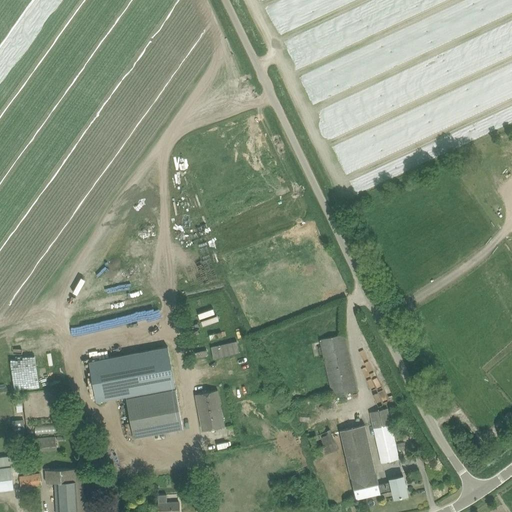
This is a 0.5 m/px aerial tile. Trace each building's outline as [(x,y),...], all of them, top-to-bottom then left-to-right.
[(200,298),(186,301),(192,329),(205,326),(200,298)] [(344,334),(319,339),(331,395),(357,389),(344,334)] [(237,341),(211,347),(214,358),(239,352),(237,341)] [(124,396),(125,398),(133,448),(182,428),(175,388),(167,346),(87,362),(94,402),(124,396)] [(195,352),(196,358),(208,355),(206,349),(195,352)] [(218,390),(195,394),(202,431),(225,426),(218,390)] [(399,459),(387,408),(370,412),(382,463),(399,459)] [(12,432),(25,431),(24,419),(11,421),(12,432)] [(395,498),(408,495),(403,475),(390,478),(391,481),(379,484),(365,424),(340,430),(356,499),(381,493),(380,491),(392,488),(395,498)] [(332,429),(320,432),(326,452),(338,449),(332,429)] [(37,452),(56,450),(55,437),(35,439),(37,452)] [(406,448),(405,441),(397,443),(399,449),(406,448)] [(0,489),(13,488),(12,484),(9,456),(0,456),(0,489)] [(83,511),(82,480),(81,468),(45,470),(45,483),(56,482),(57,505),(57,511),(83,511)] [(31,475),(32,487),(41,486),(40,474),(31,475)] [(21,488),(32,487),(31,475),(19,476),(21,488)] [(158,495),(158,511),(179,511),(179,501),(167,502),(167,494),(158,495)]
